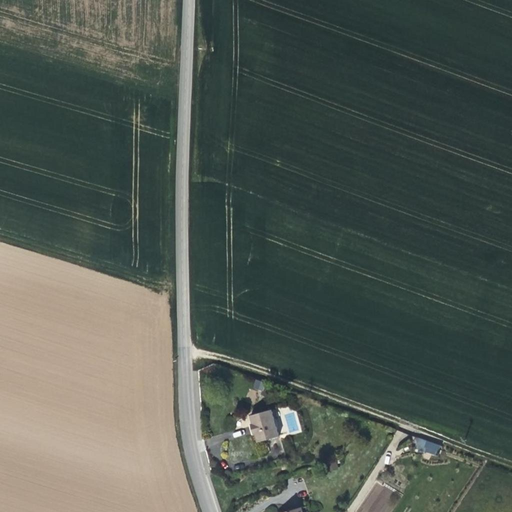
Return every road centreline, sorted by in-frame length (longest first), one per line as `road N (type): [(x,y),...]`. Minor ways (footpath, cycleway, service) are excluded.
road 1 (track): [(183,344),(511,461)]
road 2 (unclassified): [(183,344),(188,0)]
road 3 (residential): [(210,511),(190,438),(183,344)]
